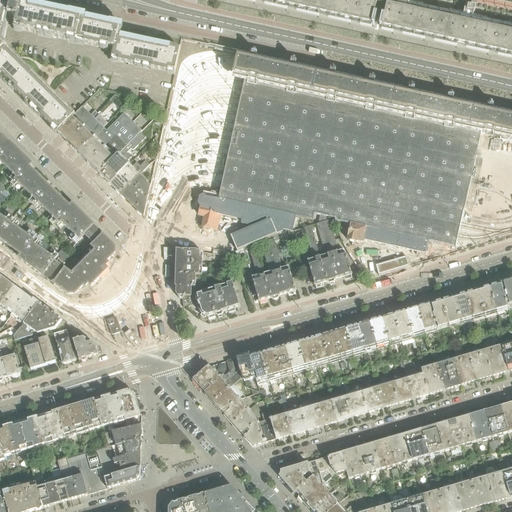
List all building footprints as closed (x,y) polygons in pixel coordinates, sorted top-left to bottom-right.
[(252,0),(372,26),(377,0),(252,0)] [(511,3),(499,1),(499,0),(496,0),(496,1),(494,0),(493,0),(377,0),(372,26),(372,27),(373,27),(374,27),(375,26),(379,27),(380,28),(380,29),(381,29),(382,28),(384,29),(389,1),(399,3),(400,1),(411,4),(411,6),(414,6),(414,5),(422,6),(422,8),(454,15),(454,13),(463,15),(462,17),(464,17),(464,15),(474,17),(474,19),(476,20),(477,18),(485,20),(484,22),(511,27),(511,3)] [(511,27),(484,22),(485,20),(477,18),(476,20),(474,19),(474,17),(464,15),(464,17),(462,17),(463,15),(454,13),(454,15),(422,8),(422,6),(414,5),(414,6),(411,6),(411,4),(400,1),(399,3),(389,1),(384,29),(511,56),(511,27)] [(0,76),(57,134),(75,115),(74,114),(74,113),(59,98),(3,42),(7,21),(8,21),(9,18),(17,20),(14,30),(22,31),(107,50),(108,48),(114,49),(114,50),(114,52),(112,61),(175,75),(180,50),(159,45),(159,48),(137,43),(138,40),(126,38),(126,40),(117,38),(119,29),(103,26),(104,23),(92,21),(92,23),(70,18),(71,16),(59,13),(59,16),(41,12),(41,9),(12,3),(11,7),(0,4),(0,76)] [(511,112),(490,108),(345,76),(238,52),(237,59),(235,67),(233,78),(232,80),(245,82),(481,133),(483,134),(484,134),(511,139),(511,112)] [(464,214),(481,133),(245,82),(240,106),(238,115),(236,123),(235,131),(233,140),(231,148),(229,156),(227,165),(225,173),(223,184),(219,200),(206,197),(203,196),(200,198),(199,205),(201,208),(199,216),(202,217),(201,223),(201,224),(204,224),(203,228),(221,232),(222,226),(218,225),(220,216),(243,220),(242,224),(247,225),(266,218),(268,222),(231,237),(233,241),(235,248),(237,252),(269,238),(278,235),(283,233),(283,231),(292,233),(293,232),(296,218),(313,222),(314,219),(315,214),(320,215),(318,224),(324,222),(325,222),(329,221),(330,217),(336,219),(336,222),(338,223),(351,226),(366,229),(363,241),(426,255),(427,247),(430,248),(431,245),(456,249),(459,237),(461,228),(462,222),(464,214)] [(115,97),(110,101),(120,111),(128,103),(115,97)] [(78,155),(104,129),(104,128),(108,124),(95,112),(91,116),(83,108),(75,115),(57,134),(78,155)] [(78,155),(99,175),(119,155),(142,132),(124,114),(107,132),(104,129),(78,155)] [(0,154),(10,144),(2,135),(0,136),(0,154)] [(0,167),(3,164),(5,167),(11,160),(13,162),(16,160),(19,162),(24,157),(10,144),(0,154),(0,167)] [(116,192),(120,196),(140,176),(142,174),(144,172),(138,167),(135,169),(136,170),(135,171),(129,165),(119,155),(99,175),(103,179),(105,179),(116,190),(116,192)] [(14,182),(29,168),(32,165),(24,157),(19,162),(16,160),(13,162),(11,160),(5,167),(10,172),(7,175),(14,182)] [(41,179),(29,168),(14,182),(12,184),(18,191),(21,188),(23,190),(30,184),(31,185),(34,184),(36,185),(41,179)] [(140,176),(120,196),(124,200),(126,200),(137,211),(137,213),(140,216),(142,216),(144,218),(150,188),(140,176)] [(26,199),(32,205),(49,188),(41,179),(36,185),(34,184),(31,185),(30,184),(23,190),(29,196),(26,199)] [(53,202),(58,197),(49,188),(32,205),(38,211),(41,208),(47,213),(53,207),(52,206),(54,203),(53,202)] [(10,196),(5,191),(1,194),(7,199),(10,196)] [(70,208),(58,197),(53,202),(54,203),(52,206),(53,207),(47,213),(44,217),(47,219),(53,225),(55,224),(70,208)] [(73,206),(70,208),(55,224),(61,229),(64,225),(71,232),(77,226),(76,224),(78,221),(76,219),(81,214),(73,206)] [(0,236),(13,219),(6,214),(3,218),(0,215),(0,236)] [(76,244),(84,236),(94,226),(81,214),(76,219),(78,221),(76,224),(77,226),(71,232),(74,235),(71,237),(70,238),(76,244)] [(18,240),(23,233),(16,228),(19,224),(13,219),(0,236),(0,239),(8,246),(12,240),(14,241),(16,238),(18,240)] [(325,222),(324,222),(333,252),(341,279),(352,276),(350,270),(344,251),(341,252),(339,253),(330,221),(329,221),(325,222)] [(335,280),(341,279),(333,252),(324,222),(318,224),(316,225),(326,257),(320,258),(327,283),(330,285),(334,284),(334,283),(335,281),(335,280)] [(95,252),(107,240),(103,235),(94,227),(94,226),(84,236),(93,244),(90,247),(95,252)] [(327,283),(320,258),(316,259),(315,255),(319,254),(311,226),(303,228),(312,260),(308,262),(312,278),(315,286),(327,283)] [(366,229),(351,226),(348,241),(356,243),(358,241),(363,242),(363,241),(366,229)] [(22,256),(35,239),(37,237),(30,232),(27,235),(23,233),(18,240),(16,238),(14,241),(12,240),(8,246),(22,256)] [(278,272),(285,295),(296,292),(292,278),(289,269),(289,267),(283,269),(275,242),(279,241),(278,235),(269,238),(270,241),(268,241),(277,268),(279,268),(281,271),(278,272)] [(19,259),(30,267),(35,260),(37,262),(39,258),(41,259),(46,252),(39,247),(41,244),(35,239),(22,256),(19,259)] [(95,252),(107,263),(114,255),(114,247),(107,240),(95,252)] [(272,270),(277,268),(268,241),(261,243),(270,274),(264,275),(265,276),(271,299),(272,299),(274,301),(278,300),(279,297),(285,295),(278,272),(273,273),(272,270)] [(264,272),(256,245),(249,247),(258,277),(252,279),(259,303),(271,299),(265,276),(261,277),(260,273),(264,272)] [(176,263),(203,264),(203,254),(196,252),(184,251),(185,248),(177,246),(177,251),(176,263)] [(43,277),(54,285),(65,269),(63,267),(65,264),(64,263),(68,258),(65,256),(67,255),(62,251),(58,257),(57,259),(55,261),(43,277)] [(43,277),(55,261),(57,259),(58,257),(51,252),(49,255),(46,252),(41,259),(39,258),(37,262),(35,260),(30,267),(43,277)] [(84,263),(100,278),(108,270),(105,268),(109,264),(107,263),(95,252),(84,263)] [(402,269),(399,259),(376,266),(379,276),(402,269)] [(236,262),(232,262),(233,265),(230,266),(232,274),(239,272),(237,264),(236,262)] [(91,287),(100,278),(84,263),(73,274),(84,286),(85,288),(89,285),(91,287)] [(176,263),(176,276),(196,276),(202,276),(207,276),(207,269),(202,268),(203,264),(176,263)] [(76,294),(84,286),(73,274),(65,269),(54,285),(66,294),(67,294),(76,293),(76,294)] [(247,283),(246,280),(245,280),(244,275),(241,276),(245,291),(250,290),(248,283),(247,283)] [(196,276),(176,276),(176,287),(177,287),(176,295),(177,295),(179,299),(179,300),(182,300),(183,307),(193,305),(195,302),(193,297),(191,297),(192,288),(193,287),(193,283),(196,284),(196,276)] [(0,283),(0,305),(1,306),(15,287),(3,279),(0,283)] [(511,281),(511,282),(508,283),(506,283),(503,284),(502,284),(508,306),(511,304),(511,281)] [(509,308),(508,306),(502,284),(497,286),(495,284),(492,285),(491,288),(490,288),(497,312),(509,308)] [(221,289),(228,312),(229,315),(236,313),(235,310),(240,308),(238,302),(233,286),(221,289)] [(12,314),(26,295),(15,287),(1,306),(12,314)] [(497,312),(490,288),(489,288),(487,287),(484,288),(483,290),(473,293),(471,292),(468,292),(467,295),(474,318),(497,312)] [(223,313),(228,312),(221,289),(209,293),(215,316),(216,316),(218,318),(222,317),(222,316),(223,314),(223,313)] [(215,316),(209,293),(196,296),(200,310),(201,315),(207,318),(208,318),(209,321),(215,319),(215,316)] [(449,326),(474,318),(467,295),(465,295),(463,294),(460,295),(459,297),(449,300),(447,299),(444,299),(443,302),(449,326)] [(23,323),(38,303),(34,300),(33,300),(26,295),(12,314),(23,323)] [(449,326),(443,302),(441,302),(439,301),(436,302),(435,304),(429,306),(436,328),(437,329),(438,329),(449,326)] [(15,341),(52,330),(49,328),(57,317),(38,303),(23,323),(24,324),(14,337),(15,341)] [(436,329),(436,328),(429,306),(425,307),(423,306),(420,306),(419,309),(417,309),(424,332),(436,329)] [(401,339),(424,332),(417,309),(415,308),(412,309),(411,311),(401,314),(399,313),(396,313),(395,316),(394,316),(401,339)] [(401,339),(394,316),(393,316),(391,315),(388,316),(387,318),(377,321),(375,320),(372,320),(371,323),(369,323),(377,346),(401,339)] [(49,328),(52,330),(55,329),(62,321),(57,317),(49,328)] [(120,332),(115,318),(113,319),(113,318),(107,320),(112,335),(120,332)] [(377,346),(369,323),(367,322),(364,323),(363,325),(353,328),(351,327),(348,328),(347,330),(346,330),(353,353),(377,346)] [(329,360),(353,353),(346,330),(345,330),(343,329),(340,330),(339,332),(329,335),(327,334),(324,335),(323,337),(322,337),(329,360)] [(76,361),(67,331),(54,335),(63,365),(68,364),(71,363),(71,362),(76,361)] [(99,354),(97,348),(96,348),(89,343),(87,344),(86,341),(83,338),(83,339),(82,336),(77,337),(78,340),(73,341),(79,361),(80,361),(82,363),(87,362),(87,359),(98,355),(98,354),(99,354)] [(329,360),(322,337),(321,337),(319,336),(316,337),(315,339),(305,342),(303,341),(300,342),(299,344),(298,344),(305,367),(329,360)] [(56,363),(52,350),(49,338),(38,341),(38,339),(22,343),(27,356),(31,371),(56,363)] [(0,347),(0,351),(8,378),(12,377),(15,378),(19,377),(20,374),(21,374),(19,368),(15,356),(10,358),(6,345),(7,345),(6,340),(0,341),(1,347),(0,347)] [(305,367),(298,344),(297,344),(295,343),(292,344),(291,346),(281,349),(279,348),(276,349),(275,351),(274,351),(281,374),(305,367)] [(511,371),(511,343),(485,351),(492,377),(511,371)] [(258,381),(281,374),(274,351),(273,352),(271,350),(268,351),(267,353),(257,356),(255,355),(250,356),(256,378),(257,382),(258,381)] [(460,387),(492,377),(485,351),(453,361),(460,387)] [(245,382),(256,378),(250,356),(249,356),(238,359),(242,373),(245,382)] [(214,403),(234,385),(241,379),(239,374),(242,373),(238,359),(235,360),(238,371),(230,374),(219,379),(213,372),(209,368),(194,381),(214,403)] [(238,371),(235,360),(227,362),(230,374),(238,371)] [(460,387),(453,361),(422,370),(423,375),(429,396),(460,387)] [(399,405),(429,396),(423,375),(393,384),(399,405)] [(369,414),(399,405),(393,384),(362,393),(369,414)] [(214,403),(233,425),(249,411),(240,400),(246,398),(234,385),(214,403)] [(125,421),(128,429),(142,426),(142,416),(141,416),(135,398),(135,397),(128,392),(117,395),(125,421)] [(369,414),(362,393),(332,402),(338,423),(369,414)] [(125,421),(117,395),(106,398),(114,424),(125,421)] [(114,424),(106,398),(95,401),(102,428),(114,424)] [(102,428),(95,401),(82,405),(90,431),(102,428)] [(338,423),(332,402),(301,411),(308,431),(338,423)] [(508,433),(511,432),(511,404),(501,408),(508,433)] [(78,435),(90,431),(82,405),(70,409),(78,435)] [(508,433),(501,408),(469,417),(477,442),(508,433)] [(78,435),(70,409),(57,412),(65,439),(78,435)] [(277,440),(271,419),(268,410),(262,415),(264,421),(258,423),(257,420),(249,411),(233,425),(253,447),(277,440)] [(277,440),(308,431),(301,411),(271,419),(277,440)] [(53,443),(65,439),(57,412),(45,416),(53,443)] [(41,446),(53,443),(45,416),(33,420),(41,446)] [(445,452),(477,442),(469,417),(438,427),(445,452)] [(41,446),(33,420),(20,423),(28,450),(41,446)] [(16,453),(28,450),(20,423),(8,427),(16,453)] [(141,437),(142,426),(128,429),(116,432),(112,433),(105,435),(109,447),(141,437)] [(0,443),(4,457),(16,453),(8,427),(0,429),(0,443)] [(445,452),(438,427),(405,436),(413,461),(445,452)] [(413,461),(405,436),(374,445),(381,470),(413,461)] [(113,459),(141,451),(141,437),(109,447),(113,459)] [(349,480),(381,470),(374,445),(341,455),(346,472),(349,480)] [(104,478),(117,474),(113,459),(109,447),(95,451),(84,454),(71,458),(67,460),(58,462),(61,470),(61,471),(63,476),(71,473),(79,499),(89,496),(108,490),(104,478)] [(141,467),(141,451),(113,459),(117,474),(141,467)] [(298,498),(303,504),(324,485),(336,474),(336,475),(346,472),(341,455),(281,472),(282,473),(281,477),(280,477),(295,494),(296,493),(299,496),(298,498)] [(140,477),(141,467),(117,474),(104,478),(108,490),(137,482),(140,477)] [(397,469),(391,471),(394,482),(400,480),(397,469)] [(495,503),(511,498),(511,469),(487,477),(495,503)] [(70,501),(63,476),(61,471),(61,470),(52,472),(54,478),(61,504),(64,503),(66,502),(70,501)] [(79,499),(71,473),(63,476),(70,501),(74,500),(76,499),(79,499)] [(495,503),(487,477),(468,482),(455,486),(462,511),(463,511),(470,510),(487,505),(495,503)] [(52,506),(61,504),(54,478),(45,481),(52,506)] [(52,506),(45,481),(37,483),(44,509),(52,506)] [(9,511),(33,511),(44,509),(37,483),(30,485),(10,491),(4,492),(9,511)] [(310,508),(312,511),(332,494),(324,485),(303,504),(308,510),(310,508)] [(9,511),(4,492),(2,486),(0,486),(0,511),(9,511)] [(462,511),(455,486),(423,496),(427,511),(462,511)] [(253,511),(246,504),(232,488),(231,487),(205,495),(209,511),(253,511)] [(330,511),(340,503),(344,499),(339,493),(335,497),(332,494),(312,511),(313,511),(330,511)] [(209,511),(205,495),(193,498),(197,511),(209,511)] [(427,511),(423,496),(391,505),(393,511),(427,511)] [(197,511),(193,498),(182,502),(184,511),(197,511)] [(393,511),(391,505),(386,506),(384,500),(376,503),(374,499),(372,499),(374,506),(375,510),(366,511),(393,511)] [(184,511),(182,502),(173,505),(169,509),(169,511),(184,511)] [(330,511),(348,511),(352,509),(351,507),(347,510),(340,503),(330,511)]
